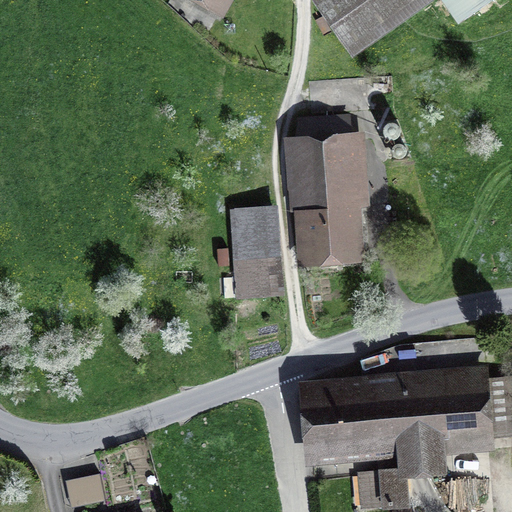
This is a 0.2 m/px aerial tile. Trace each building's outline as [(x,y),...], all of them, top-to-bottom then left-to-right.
[(226,0),(207,0),(221,8),(226,0)] [(349,50),(419,0),(314,0),(314,1),(349,50)] [(442,0),(459,23),(491,0),(442,0)] [(357,79),(326,78),(326,100),(356,101),(357,79)] [(348,119),(299,122),(296,142),(301,210),(305,210),(306,221),(297,222),(300,254),(354,250),(350,206),(355,206),(348,119)] [(273,207),(233,210),(239,297),(279,295),(273,207)] [(193,271),(176,271),(176,283),(193,283),(193,271)] [(511,434),(511,429),(507,378),(487,379),(483,337),(400,344),(371,355),(374,382),(310,387),(310,389),(304,390),(309,451),(316,451),(317,460),(354,456),(354,450),(401,445),(404,471),(442,467),(439,440),(458,438),(459,452),(488,449),(487,437),(511,434)] [(365,507),(408,504),(406,471),(363,473),(365,507)] [(99,473),(65,480),(71,507),(105,500),(99,473)] [(441,477),(412,481),(415,508),(395,510),(395,511),(418,511),(419,511),(445,508),(441,477)] [(443,482),(448,505),(470,500),(465,477),(443,482)]
